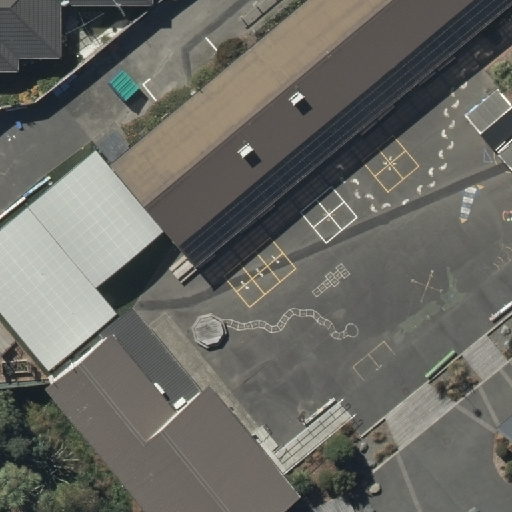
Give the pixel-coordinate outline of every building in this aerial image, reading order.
[(0,0),(0,75),(22,76),(22,61),(64,61),(63,8),(155,7),(154,0),(0,0)] [(511,4),(511,0),(308,0),(111,166),(198,268),(511,4)] [(511,105),(497,88),(465,115),(482,134),(511,108),(511,105)] [(511,138),(496,153),(511,169),(511,138)] [(96,152),(0,231),(0,313),(48,371),(117,314),(96,288),(163,233),(96,152)] [(179,412),(115,335),(42,397),(138,511),(284,511),(302,498),(209,387),(179,412)] [(511,418),(499,430),(511,440),(511,418)]
